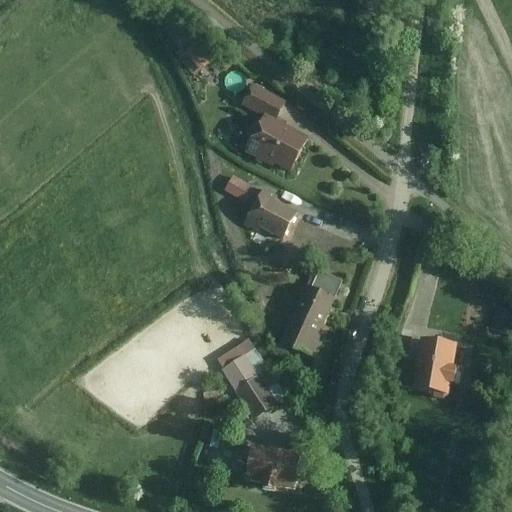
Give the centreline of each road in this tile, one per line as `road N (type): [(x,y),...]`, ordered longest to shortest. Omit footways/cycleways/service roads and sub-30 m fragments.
road 1 (residential): [(369,511),(346,423),(345,380),(395,238),(411,128)]
road 2 (track): [(208,299),(168,131),(148,90)]
road 3 (track): [(411,128),(420,0)]
